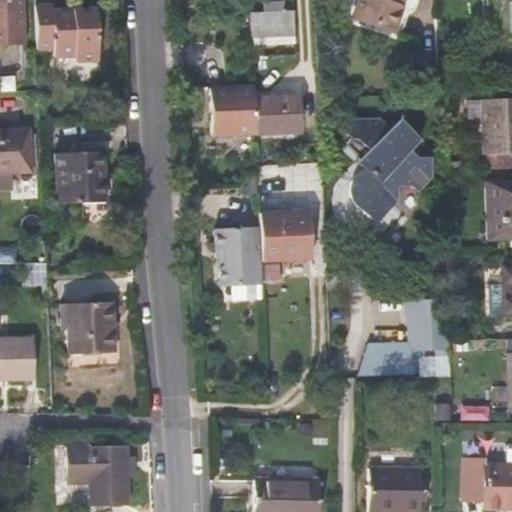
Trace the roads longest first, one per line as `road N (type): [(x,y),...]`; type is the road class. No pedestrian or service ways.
road 1 (residential): [(151,0),(184,511)]
road 2 (unknown): [(179,429),(0,424)]
